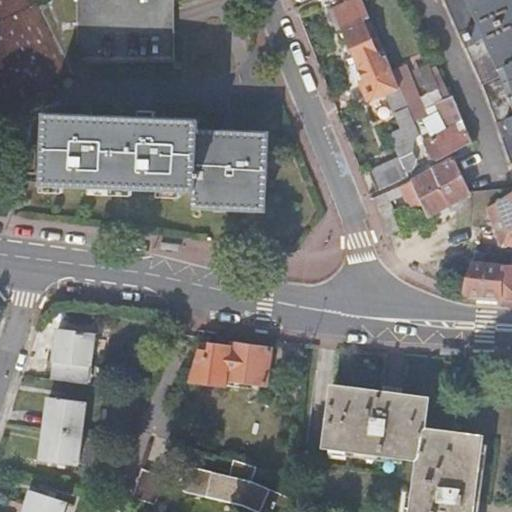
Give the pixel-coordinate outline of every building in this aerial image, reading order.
[(421,134),(362,0),(352,0),(328,10),(336,29),(341,27),(357,66),(360,65),(366,79),(359,82),(366,100),(385,93),(393,116),(396,115),(402,131),(389,137),(398,160),(383,166),(390,185),(409,176),(400,159),(412,152),(415,141),(421,134)] [(511,0),(447,0),(483,81),(510,162),(511,161),(511,0)] [(472,140),(457,106),(449,111),(456,125),(425,142),(430,157),(436,161),(472,140)] [(142,109),(142,116),(157,117),(158,109),(142,109)] [(196,190),(196,199),(264,202),(267,133),(199,129),(199,119),(157,117),(142,116),(48,112),(44,183),(66,184),(94,185),(134,187),(162,188),(183,189),(196,190)] [(422,169),(412,152),(400,159),(409,176),(422,169)] [(447,204),(472,192),(455,157),(432,169),(447,204)] [(390,185),(383,166),(368,172),(375,189),(378,190),(390,185)] [(447,204),(432,169),(413,180),(401,185),(406,194),(412,206),(423,200),(429,214),(447,204)] [(133,194),(134,187),(94,185),(93,192),(133,194)] [(406,194),(401,185),(377,196),(390,231),(401,229),(391,200),(406,194)] [(183,196),(183,189),(162,188),(161,195),(183,196)] [(511,191),(491,206),(507,248),(511,247),(511,191)] [(264,202),(196,199),(196,206),(263,210),(264,202)] [(511,263),(472,262),(463,292),(464,294),(511,297),(511,263)] [(52,360),(50,378),(86,383),(88,365),(93,333),(57,328),(52,360)] [(208,351),(197,350),(186,384),(224,388),(225,380),(265,383),(269,348),(229,343),(228,347),(209,345),(208,351)] [(50,378),(52,360),(46,359),(44,378),(50,378)] [(98,366),(88,365),(86,383),(95,384),(98,366)] [(331,380),(325,445),(418,457),(411,511),(475,511),(486,432),(427,425),(432,393),(331,380)] [(47,398),(44,428),(79,433),(83,401),(47,398)] [(79,433),(44,428),(40,459),(75,464),(79,433)] [(290,511),(291,498),(251,480),(245,479),(193,469),(178,486),(186,493),(245,505),(260,511),(290,511)] [(139,472),(130,502),(152,509),(165,481),(139,472)] [(29,490),(22,511),(60,511),(64,502),(29,490)]
